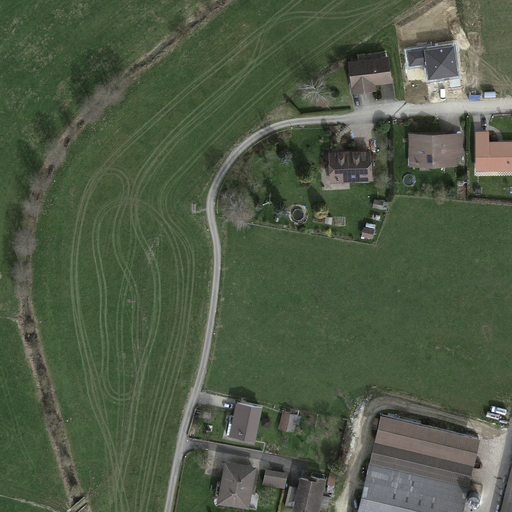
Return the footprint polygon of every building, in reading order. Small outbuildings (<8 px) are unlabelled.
[(389,84),(385,58),(347,63),(352,95),(373,92),(373,86),(389,84)] [(486,134),(475,135),(477,172),(511,170),(511,143),(487,144),(486,134)] [(461,156),(461,136),(408,137),(409,168),(455,167),(455,156),(461,156)] [(370,180),(368,153),(328,156),(330,183),(370,180)] [(260,411),(236,406),(230,438),(253,443),(260,411)] [(296,417),(284,415),(281,430),(293,433),(296,417)] [(462,511),(480,441),(380,417),(356,511),(462,511)] [(511,511),(511,463),(499,511),(511,511)] [(255,469),(225,464),(218,504),(247,510),(255,469)] [(284,475),(266,472),(263,485),(282,488),(284,475)] [(309,480),(299,479),(293,511),(300,511),(318,511),(325,480),(310,477),(309,480)]
